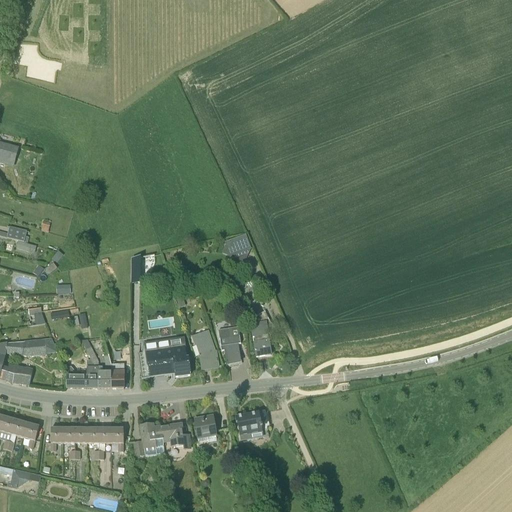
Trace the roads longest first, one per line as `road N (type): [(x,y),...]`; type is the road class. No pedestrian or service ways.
road 1 (tertiary): [(275,384),(104,401),(0,388)]
road 2 (tertiary): [(275,384),(429,363),(511,334)]
road 3 (unclassified): [(332,511),(275,384)]
